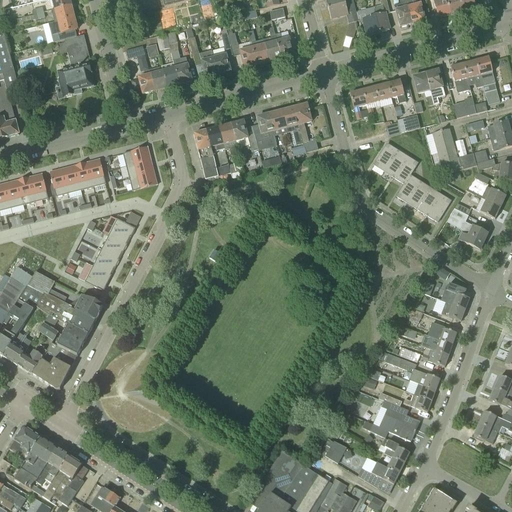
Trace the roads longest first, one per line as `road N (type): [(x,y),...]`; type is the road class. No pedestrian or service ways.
road 1 (residential): [(68,416),(182,185),(166,113)]
road 2 (residential): [(492,291),(363,206),(326,72)]
road 3 (tertiary): [(22,408),(185,511)]
road 4 (residential): [(426,471),(492,291)]
road 5 (tertiary): [(326,72),(511,23)]
road 6 (tertiary): [(216,511),(68,416)]
road 7 (tertiary): [(166,113),(326,72)]
road 8 (tertiary): [(0,157),(126,124)]
road 9 (residential): [(126,124),(94,0)]
